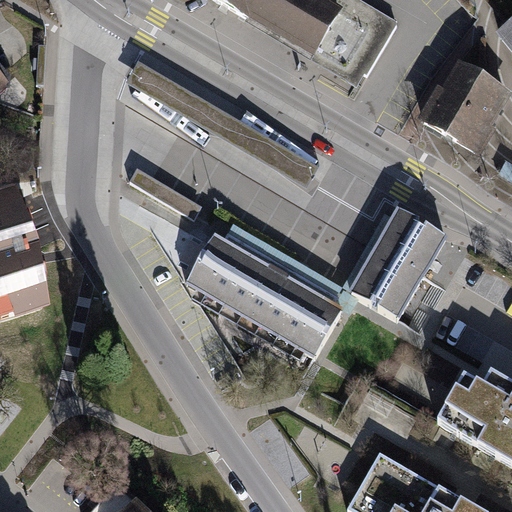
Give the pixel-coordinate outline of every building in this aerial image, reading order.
[(261,0),(212,0),(249,21),(250,19),(261,0)] [(261,0),(250,19),(302,49),(315,56),(317,54),(319,50),(343,64),(367,78),(397,26),(353,0),(261,0)] [(511,25),(510,27),(496,39),(511,59),(511,25)] [(47,48),(40,47),(38,67),(37,88),(44,88),(46,68),(47,48)] [(0,97),(11,87),(12,78),(0,64),(0,97)] [(138,65),(126,87),(307,193),(320,172),(138,65)] [(456,68),(424,124),(478,156),(511,99),(482,82),(456,68)] [(511,166),(506,164),(498,178),(511,185),(511,166)] [(137,171),(129,185),(194,222),(202,209),(137,171)] [(15,187),(0,191),(0,320),(1,323),(50,308),(38,244),(15,187)] [(396,225),(355,299),(360,302),(400,325),(447,242),(401,217),(396,225)] [(386,219),(344,293),(355,299),(396,225),(386,219)] [(344,293),(233,228),(228,238),(339,302),(344,293)] [(214,241),(187,287),(316,362),(344,314),(335,309),(339,302),(329,296),(228,238),(223,246),(214,241)] [(355,299),(344,293),(335,309),(344,314),(351,319),(360,302),(355,299)] [(482,388),(462,376),(434,426),(511,470),(511,387),(490,375),(482,388)] [(469,511),(375,460),(345,511),(469,511)] [(142,511),(117,489),(95,511),(142,511)]
